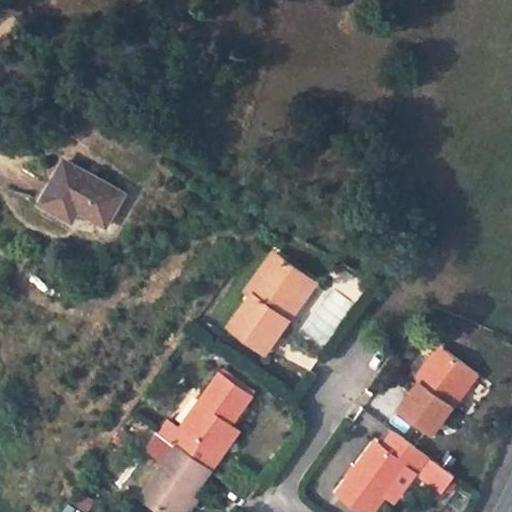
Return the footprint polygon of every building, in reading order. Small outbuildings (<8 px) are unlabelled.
[(126,193),(66,161),(43,204),(76,220),(81,210),(108,223),(126,193)] [(312,278),(278,254),(250,291),(257,297),(235,328),(270,354),(293,322),(285,317),(312,278)] [(319,284),(312,278),(285,317),(293,322),(319,284)] [(448,348),(442,344),(418,377),(423,382),(448,348)] [(438,433),(481,372),(448,348),(423,382),(404,409),(438,433)] [(251,397),(255,392),(223,369),(219,374),(251,397)] [(219,374),(180,428),(184,431),(174,445),(178,447),(207,468),(217,454),(213,451),(232,424),(251,397),(219,374)] [(180,428),(167,419),(157,433),(174,445),(184,431),(180,428)] [(217,454),(222,458),(240,431),(232,424),(213,451),(217,454)] [(378,511),(392,493),(412,464),(420,470),(421,471),(432,455),(397,430),(387,444),(380,440),(343,491),(372,511),(378,511)] [(178,447),(141,498),(160,511),(180,511),(191,497),(209,470),(207,468),(178,447)] [(434,457),(421,476),(443,492),(456,473),(434,457)] [(400,498),(420,470),(412,464),(392,493),(400,498)] [(180,511),(188,511),(196,501),(191,497),(180,511)]
